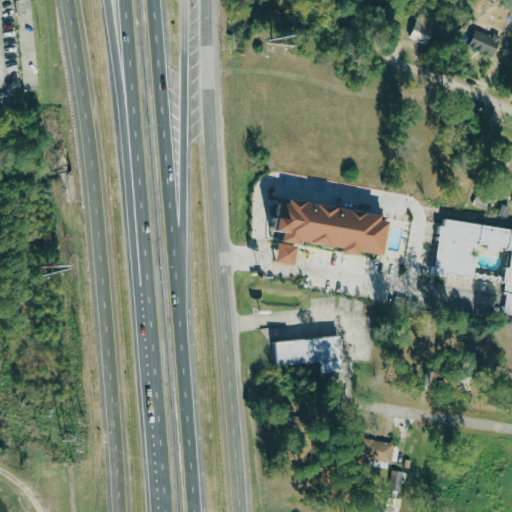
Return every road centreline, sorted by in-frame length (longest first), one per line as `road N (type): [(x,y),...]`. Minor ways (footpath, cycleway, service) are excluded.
road 1 (tertiary): [(70,0),(99,205),(125,511)]
road 2 (motorway): [(205,511),(157,0)]
road 3 (tertiary): [(246,511),(218,138),(218,0)]
road 4 (motorway): [(202,450),(192,0)]
road 5 (motorway): [(136,80),(169,511)]
road 6 (residential): [(511,428),(363,407)]
road 7 (residential): [(511,113),(388,61)]
